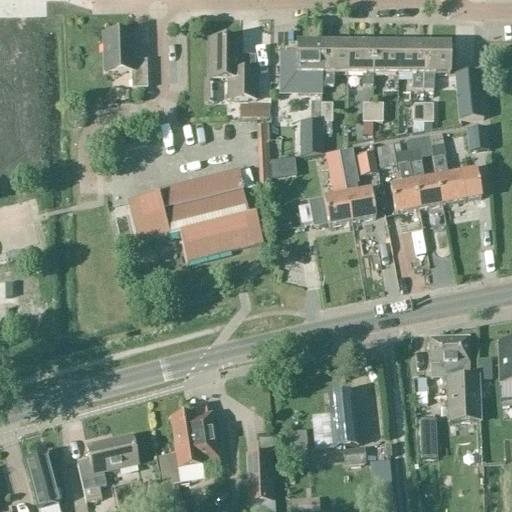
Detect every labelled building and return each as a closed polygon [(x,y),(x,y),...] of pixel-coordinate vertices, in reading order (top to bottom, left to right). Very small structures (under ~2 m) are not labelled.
[(133,64),(132,36),(102,37),(104,76),(130,75),(131,91),(147,91),(146,63),(133,64)] [(19,41),(0,41),(0,89),(21,88),(22,100),(40,100),(39,72),(21,73),(19,41)] [(240,43),(208,43),(207,83),(227,83),(227,103),(256,103),(257,75),(240,75),(240,43)] [(322,98),(322,90),(322,47),(296,47),(296,58),(280,58),(280,88),(297,88),(297,98),(322,98)] [(322,47),(322,90),(332,90),(332,77),(347,77),(347,47),(322,47)] [(347,47),(347,77),(361,77),(361,90),(372,90),(372,77),(372,48),(347,47)] [(372,77),(397,78),(398,48),(372,48),(372,77)] [(423,78),(423,48),(398,48),(397,78),(411,78),(411,95),(423,95),(423,78)] [(449,48),(423,48),(423,78),(423,95),(433,95),(433,78),(449,78),(449,48)] [(478,75),(454,78),(458,125),(482,122),(478,75)] [(132,105),(132,96),(123,96),(123,105),(132,105)] [(322,126),(322,107),(311,107),(311,126),(322,126)] [(322,126),(331,126),(331,107),(322,107),(322,126)] [(362,126),(372,126),(372,108),(362,108),(362,126)] [(372,108),(372,126),(382,126),(382,108),(372,108)] [(423,127),(423,108),(412,108),(412,126),(423,127)] [(432,108),(423,108),(423,127),(432,127),(432,108)] [(299,126),(299,162),(322,159),(322,138),(322,126),(311,126),(299,126)] [(331,126),(322,126),(322,138),(331,138),(331,126)] [(270,194),(267,129),(257,129),(260,195),(270,194)] [(484,131),(465,133),(468,155),(487,153),(484,131)] [(109,158),(148,148),(146,139),(107,149),(109,158)] [(435,182),(441,210),(480,202),(475,174),(448,179),(442,147),(429,150),(435,182)] [(394,218),(418,214),(406,154),(394,156),(393,149),(376,152),(380,172),(397,169),(401,188),(389,190),(394,218)] [(340,167),(351,226),(374,222),(369,194),(359,196),(350,151),(337,154),(340,167)] [(418,214),(441,210),(435,182),(424,184),(420,164),(421,164),(419,151),(406,154),(418,214)] [(340,167),(337,154),(325,156),(329,182),(331,181),(335,200),(322,203),(323,206),(309,209),(313,228),(326,226),(327,231),(351,226),(340,167)] [(361,179),(375,176),(372,159),(358,161),(361,179)] [(186,267),(262,248),(254,218),(248,219),(242,194),(243,194),(238,174),(155,195),(156,198),(127,205),(138,248),(178,237),(186,267)] [(468,366),(467,341),(428,343),(429,368),(430,367),(431,382),(441,382),(442,387),(447,387),(448,425),(479,424),(477,380),(468,381),(468,366)] [(511,346),(498,347),(500,387),(511,386),(511,346)] [(351,397),(327,399),(333,453),(356,450),(354,430),(355,430),(351,397)] [(194,420),(193,418),(170,422),(175,461),(166,462),(168,474),(201,469),(200,467),(218,464),(211,417),(194,420)] [(317,450),(333,448),(329,420),(314,421),(317,450)] [(434,422),(418,422),(419,444),(434,444),(434,422)] [(137,469),(130,440),(85,450),(89,464),(78,467),(84,494),(106,489),(104,477),(137,469)] [(270,457),(269,441),(257,441),(258,458),(245,458),(246,507),(269,506),(267,457),(270,457)] [(364,469),(362,453),(342,455),(344,471),(364,469)] [(43,511),(57,508),(44,460),(25,465),(37,511),(43,511)] [(389,485),(369,486),(370,507),(390,506),(389,485)] [(178,511),(175,486),(160,489),(163,511),(178,511)] [(159,511),(157,494),(150,495),(151,511),(159,511)]
